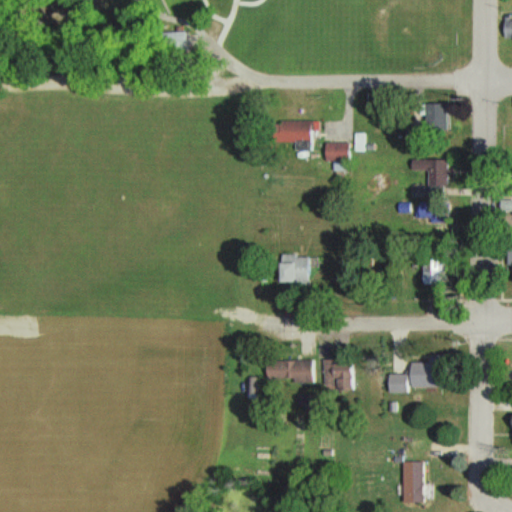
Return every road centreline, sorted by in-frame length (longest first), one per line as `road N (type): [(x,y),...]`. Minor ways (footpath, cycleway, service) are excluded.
road 1 (residential): [(490,511),(479,480),(482,0)]
road 2 (residential): [(511,82),(256,79),(204,97),(62,90)]
road 3 (residential): [(511,320),(297,318)]
